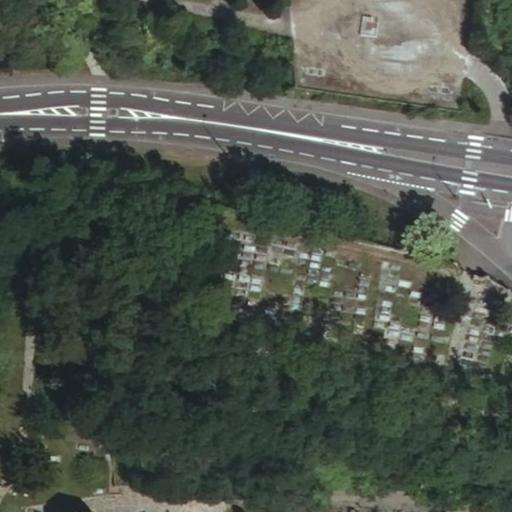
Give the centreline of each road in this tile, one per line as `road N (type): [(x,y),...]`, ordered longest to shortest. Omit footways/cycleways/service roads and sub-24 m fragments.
road 1 (tertiary): [(338,144),(114,108),(0,111)]
road 2 (residential): [(338,144),(511,257)]
road 3 (tertiary): [(511,171),(338,144)]
